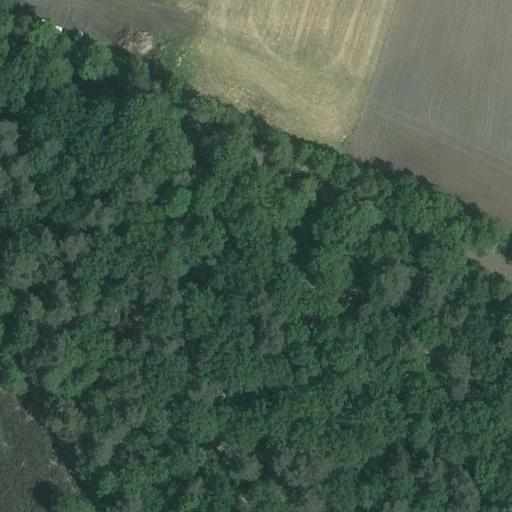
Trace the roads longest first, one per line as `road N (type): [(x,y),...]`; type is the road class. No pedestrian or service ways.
road 1 (track): [(511,265),(0,35)]
road 2 (track): [(0,321),(100,511)]
